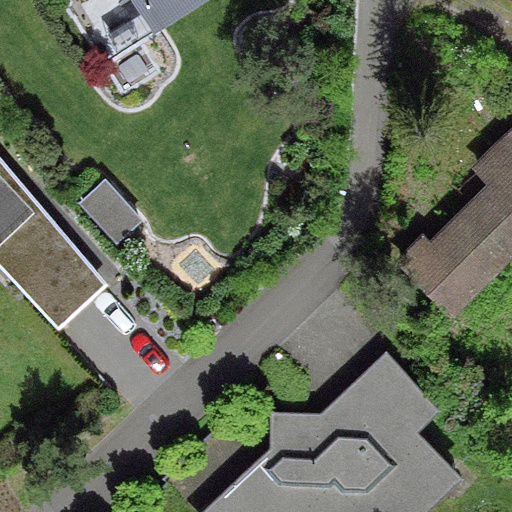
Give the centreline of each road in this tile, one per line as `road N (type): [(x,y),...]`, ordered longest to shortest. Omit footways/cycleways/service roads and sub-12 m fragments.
road 1 (residential): [(322,273),(61,511)]
road 2 (residential): [(322,273),(350,228),(359,190),(375,0)]
